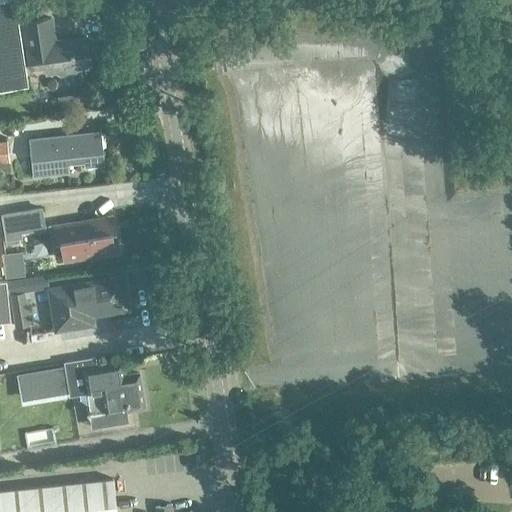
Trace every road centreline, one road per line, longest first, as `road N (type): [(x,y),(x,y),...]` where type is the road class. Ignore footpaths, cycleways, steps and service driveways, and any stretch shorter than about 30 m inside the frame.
road 1 (unclassified): [(234,511),(151,0)]
road 2 (unknown): [(0,472),(222,439)]
road 3 (unknown): [(176,173),(0,193)]
road 4 (residential): [(397,511),(430,475),(464,470),(511,482)]
